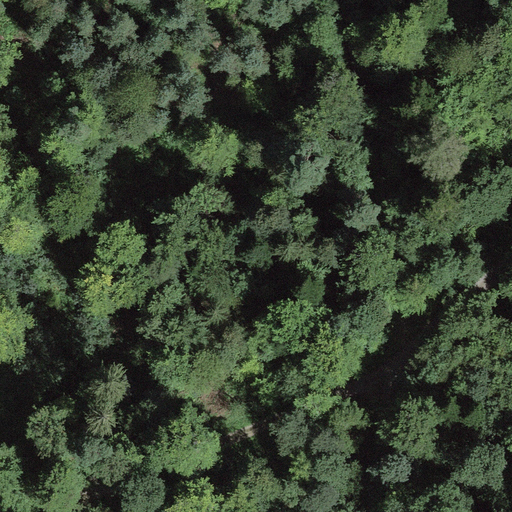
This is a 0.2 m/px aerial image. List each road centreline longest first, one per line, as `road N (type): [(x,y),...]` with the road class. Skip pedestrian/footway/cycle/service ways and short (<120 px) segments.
road 1 (track): [(46,511),(272,425),(354,383),(394,378)]
road 2 (track): [(394,378),(420,340),(511,258)]
road 3 (track): [(376,511),(394,378)]
